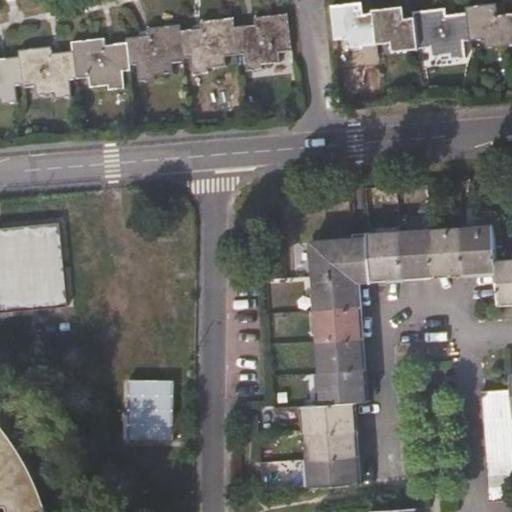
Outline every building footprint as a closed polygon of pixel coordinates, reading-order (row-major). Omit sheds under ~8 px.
[(351,47),(376,45),(373,13),(364,13),(363,2),(332,6),(336,40),(351,38),(351,47)] [(468,6),(468,12),(471,41),(486,39),(487,48),(511,45),(508,14),(499,15),(498,3),(468,6)] [(373,13),(376,45),(392,43),(393,52),(418,50),(415,18),(405,19),(404,7),(372,10),(373,13)] [(464,41),(471,41),(468,12),(446,14),(446,8),(414,12),(415,18),(418,50),(430,48),(432,58),(449,56),(450,60),(466,58),(464,41)] [(235,26),(238,55),(244,55),(245,71),(262,69),(262,65),(279,63),(278,52),(291,51),(287,15),(255,18),(256,24),(235,26)] [(201,29),(181,31),(184,60),(190,60),(192,76),(207,75),(207,69),(226,67),(225,56),(238,55),(235,26),(234,19),(200,23),(201,29)] [(184,60),(181,31),(180,25),(148,29),(148,36),(127,38),(127,43),(130,67),(136,66),(138,82),(155,80),(155,75),(172,74),(172,63),(184,63),(184,60)] [(73,43),(74,51),(77,80),(89,78),(90,88),(110,86),(110,90),(124,88),(123,72),(130,71),(130,67),(127,43),(105,45),(104,39),(73,43)] [(19,57),(22,85),(23,88),(36,87),(37,97),(55,95),(56,99),(72,97),(71,80),(77,80),(74,51),(52,53),(51,48),(19,51),(19,57)] [(0,100),(1,100),(1,104),(17,103),(16,86),(22,85),(19,57),(0,59),(0,100)] [(497,269),(496,261),(494,226),(462,228),(465,272),(497,269)] [(0,311),(68,309),(64,227),(0,230),(0,311)] [(431,230),(434,274),(465,272),(462,228),(431,230)] [(402,276),(434,274),(431,230),(399,233),(402,276)] [(402,276),(399,233),(369,235),(369,238),(372,278),(402,276)] [(358,274),(358,281),(372,281),(372,278),(369,238),(355,239),(313,242),(315,277),(358,274)] [(511,260),(496,261),(497,269),(499,302),(511,300),(511,260)] [(358,274),(315,277),(317,308),(360,305),(358,281),(358,274)] [(360,305),(317,308),(319,340),(362,338),(360,305)] [(362,338),(319,340),(322,371),(364,369),(362,338)] [(324,404),(354,402),(367,401),(364,369),(322,371),(324,404)] [(127,441),(174,441),(175,382),(128,381),(127,441)] [(483,405),(511,403),(511,389),(483,391),(483,405)] [(356,430),(354,402),(324,404),(307,406),(309,433),(356,430)] [(511,403),(483,405),(484,418),(511,416),(511,403)] [(0,511),(52,511),(44,485),(22,437),(0,415),(0,511)] [(511,430),(511,416),(484,418),(485,432),(511,430)] [(356,430),(309,433),(311,460),(357,457),(356,430)] [(511,442),(511,430),(485,432),(486,445),(511,442)] [(511,442),(486,445),(487,459),(511,457),(511,442)] [(359,482),(357,457),(311,460),(313,485),(359,482)] [(511,457),(487,459),(488,473),(511,471),(511,457)] [(511,471),(488,473),(489,487),(511,485),(511,471)] [(511,485),(489,487),(490,501),(511,499),(511,485)]
